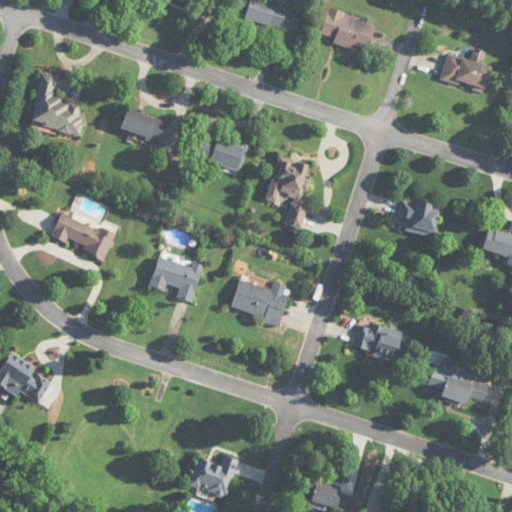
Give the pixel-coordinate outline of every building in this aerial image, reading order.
[(282,29),(288,7),(261,0),(250,0),(245,20),(282,29)] [(376,22),(327,11),(321,39),(370,50),(376,22)] [(486,94),(493,67),(447,55),(440,82),(486,94)] [(81,136),(86,107),(54,100),(59,75),(42,72),(31,127),(81,136)] [(167,122),(127,110),(121,131),(160,143),(167,122)] [(247,145),(204,133),(196,159),(240,171),(247,145)] [(286,224),(300,227),(311,181),(307,180),(311,164),(279,156),(268,200),(278,202),(281,192),(293,195),(286,224)] [(405,230),(435,236),(441,205),(403,198),(399,217),(407,219),(405,230)] [(107,257),(114,233),(59,215),(51,239),(107,257)] [(484,249),(511,256),(511,235),(489,229),(484,249)] [(165,291),(167,284),(180,287),(177,298),(194,302),(203,266),(159,255),(151,287),(165,291)] [(289,295),(285,294),(287,285),(274,282),(272,289),(240,280),(231,309),(281,324),(289,295)] [(397,360),(404,332),(359,321),(352,349),(397,360)] [(39,404),(54,381),(11,353),(0,370),(0,384),(18,396),(21,392),(39,404)] [(485,402),(489,386),(448,374),(441,398),(467,406),(470,398),(485,402)] [(239,460),(224,455),(220,465),(198,458),(189,485),(227,497),(239,460)] [(347,511),(349,511),(355,497),(317,483),(312,499),(347,511)]
